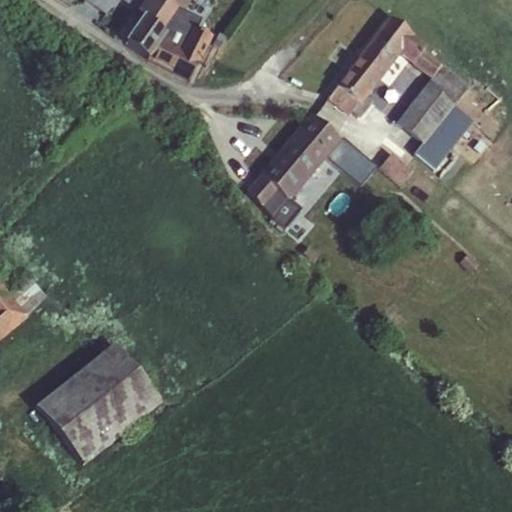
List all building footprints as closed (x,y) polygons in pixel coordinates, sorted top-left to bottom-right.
[(174,39),(191,0),(148,0),(126,51),(195,80),(215,35),(185,23),(178,41),(174,39)] [(383,16),(253,202),(300,235),(313,217),(294,204),(341,136),(336,133),(351,112),(358,116),(401,55),(433,76),(399,125),(424,143),(415,155),(445,176),(460,155),(454,151),(476,120),(456,105),(474,79),(383,16)] [(380,171),(405,185),(415,167),(390,153),(380,171)] [(326,161),(294,201),(307,211),(339,171),(326,161)] [(0,341),(51,300),(34,279),(11,298),(0,283),(0,341)] [(116,344),(36,408),(84,467),(163,404),(116,344)]
